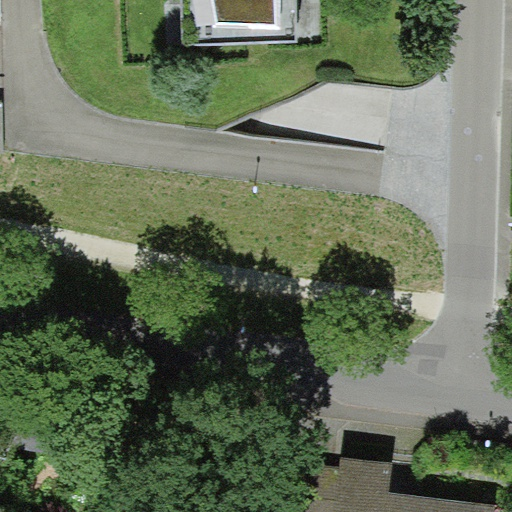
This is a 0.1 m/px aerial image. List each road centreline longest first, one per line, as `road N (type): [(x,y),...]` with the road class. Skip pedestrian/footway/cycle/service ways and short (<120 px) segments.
road 1 (residential): [(14,0),(23,123),(374,181),(477,182)]
road 2 (unclassified): [(460,382),(0,313)]
road 3 (residential): [(477,182),(460,382)]
road 4 (residential): [(480,0),(477,182)]
